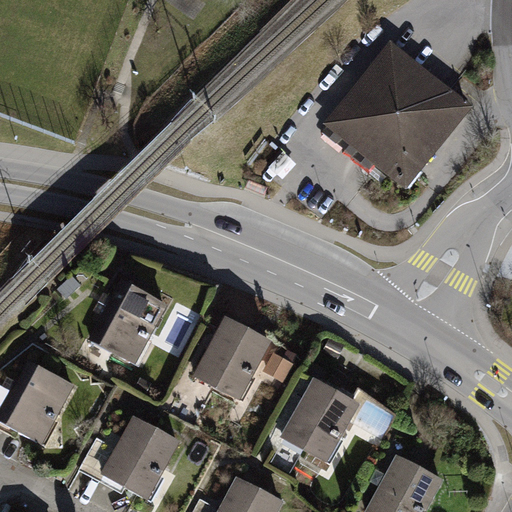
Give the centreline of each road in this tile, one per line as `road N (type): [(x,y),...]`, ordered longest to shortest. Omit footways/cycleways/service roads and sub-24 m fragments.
road 1 (secondary): [(400,320),(176,222),(0,179)]
road 2 (residential): [(400,320),(511,193)]
road 3 (secondary): [(511,399),(400,320)]
